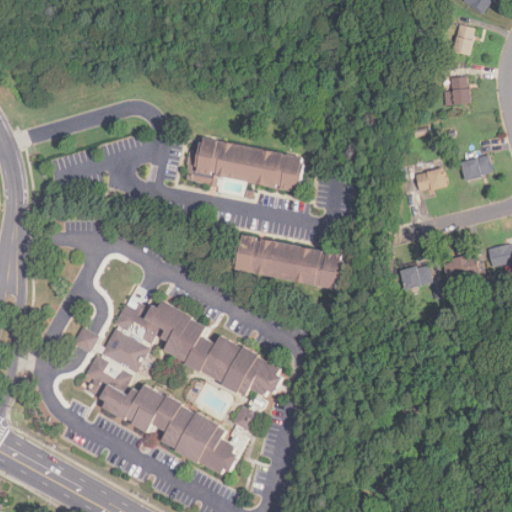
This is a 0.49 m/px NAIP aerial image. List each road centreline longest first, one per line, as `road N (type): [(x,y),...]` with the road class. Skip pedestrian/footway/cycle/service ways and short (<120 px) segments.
road 1 (tertiary): [(3,354),(17,203)]
road 2 (secondary): [(114,511),(0,447)]
